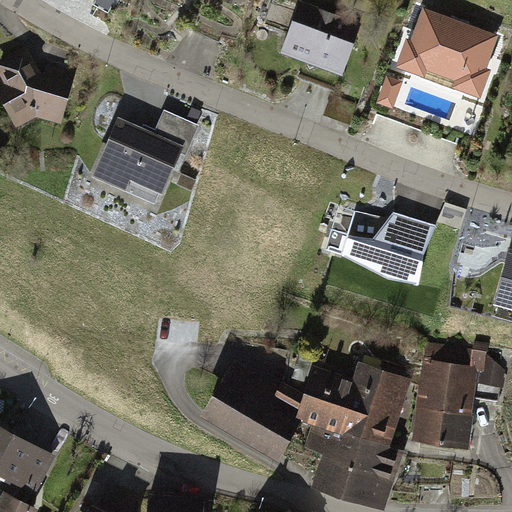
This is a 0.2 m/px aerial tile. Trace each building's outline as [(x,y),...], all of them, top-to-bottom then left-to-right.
[(297,0),(293,0),(275,52),(342,76),(361,23),(297,0)] [(501,35),(426,7),(414,40),(408,38),(398,66),(428,77),(430,71),(458,81),(455,88),(484,99),(494,70),(489,68),(501,35)] [(0,99),(14,128),(37,117),(61,125),(75,84),(37,71),(25,47),(0,58),(0,99)] [(405,81),(389,76),(379,103),(396,108),(405,81)] [(357,105),(329,95),(321,116),(349,126),(357,105)] [(109,113),(84,173),(156,201),(176,151),(188,156),(200,126),(161,110),(153,130),(109,113)] [(444,223),(465,227),(468,212),(447,208),(444,223)] [(388,279),(421,285),(437,225),(396,212),(376,238),(352,234),(346,255),(388,279)] [(511,247),(496,305),(511,309),(511,247)] [(435,345),(421,440),(461,447),(473,371),(482,372),(481,381),(501,384),(503,369),(486,354),(487,346),(474,344),(473,351),(435,345)] [(224,359),(195,405),(269,450),(292,413),(300,391),(278,377),(271,388),(224,359)] [(300,391),(292,413),(311,420),(302,446),(320,452),(310,480),(376,502),(395,449),(387,446),(409,381),(355,363),(350,379),(308,365),(300,391)] [(0,470),(34,489),(53,456),(31,444),(0,426),(0,470)] [(33,511),(36,508),(0,489),(0,511),(33,511)] [(210,511),(211,493),(149,490),(147,511),(210,511)] [(84,511),(110,511),(90,501),(84,511)]
